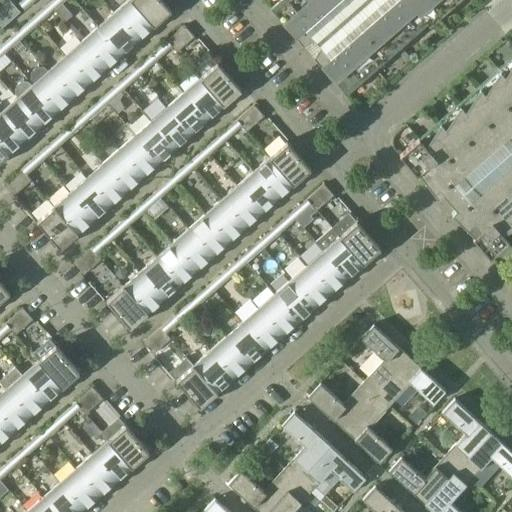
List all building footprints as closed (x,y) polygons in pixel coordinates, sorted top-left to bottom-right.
[(0,16),(0,28),(18,11),(7,0),(6,0),(0,6),(0,16)] [(25,9),(34,0),(22,0),(19,3),(25,9)] [(63,0),(52,0),(49,4),(53,9),(56,8),(68,22),(75,15),(66,4),(62,7),(59,4),(63,0)] [(133,0),(127,0),(115,12),(138,39),(155,24),(133,0)] [(162,0),(133,0),(155,24),(171,10),(162,0)] [(314,57),(346,94),(427,23),(430,26),(458,0),(279,0),(270,8),(303,45),(314,40),(317,43),(320,47),(314,57)] [(37,23),(53,9),(49,4),(32,18),(37,23)] [(115,12),(98,26),(122,53),(138,39),(115,12)] [(37,23),(32,18),(16,32),(21,38),(37,23)] [(184,24),(167,41),(173,47),(177,52),(194,36),(184,24)] [(98,26),(81,41),(105,67),(122,53),(98,26)] [(0,46),(5,52),(21,38),(16,32),(0,46)] [(81,41),(65,55),(89,82),(105,67),(81,41)] [(156,62),(173,47),(167,41),(150,55),(156,62)] [(65,55),(49,69),(73,96),(89,82),(65,55)] [(156,62),(150,55),(134,69),(140,76),(156,62)] [(217,62),(201,76),(224,103),(241,89),(217,62)] [(511,65),(506,76),(499,68),(497,69),(499,71),(486,93),(479,85),(477,86),(479,89),(464,111),(457,103),(456,104),(458,107),(446,128),(439,120),(438,121),(440,124),(426,145),(418,137),(399,154),(415,174),(417,172),(436,198),(457,185),(465,194),(450,213),(472,235),(471,237),(490,256),(509,240),(502,231),(511,226),(511,65)] [(31,79),(33,83),(56,110),(73,96),(49,69),(48,70),(44,67),(38,67),(32,72),(31,79)] [(118,83),(124,90),(140,76),(134,69),(118,83)] [(208,118),(224,103),(201,76),(184,91),(208,118)] [(16,97),(16,98),(40,124),(56,110),(33,83),(31,85),(29,84),(28,83),(27,83),(25,82),(23,83),(21,83),(20,84),(17,86),(15,89),(15,92),(15,95),(16,97)] [(102,98),(108,104),(124,90),(118,83),(102,98)] [(192,132),(208,118),(184,91),(168,105),(192,132)] [(16,98),(0,112),(24,139),(40,124),(16,98)] [(108,104),(102,98),(86,112),(91,118),(108,104)] [(248,130),(264,116),(254,104),(237,119),(242,125),(248,130)] [(168,105),(151,120),(175,146),(192,132),(168,105)] [(0,144),(8,153),(24,139),(0,112),(0,111),(0,144)] [(86,112),(69,126),(75,132),(91,118),(86,112)] [(242,125),(237,119),(220,134),(225,140),(242,125)] [(159,161),(175,146),(151,120),(135,134),(159,161)] [(58,146),(75,132),(69,126),(53,140),(58,146)] [(135,134),(119,148),(142,175),(159,161),(135,134)] [(220,134),(204,148),(209,154),(225,140),(220,134)] [(58,146),(53,140),(37,155),(42,161),(58,146)] [(310,168),(287,141),(270,156),(294,183),(310,168)] [(119,148),(102,163),(126,190),(142,175),(119,148)] [(209,154),(204,148),(188,162),(193,168),(209,154)] [(22,168),(27,174),(42,161),(37,155),(22,168)] [(278,197),(294,183),(270,156),(254,170),(278,197)] [(172,177),(177,182),(193,168),(188,162),(172,177)] [(110,204),(126,190),(102,163),(86,177),(110,204)] [(22,168),(4,184),(14,195),(32,179),(27,174),(22,168)] [(261,211),(278,197),(254,170),(238,185),(261,211)] [(93,219),(110,204),(86,177),(70,192),(93,219)] [(156,191),(161,197),(177,182),(172,177),(156,191)] [(324,184),(307,198),(312,204),(317,209),(334,195),(324,184)] [(238,185),(221,199),(245,226),(261,211),(238,185)] [(156,191),(139,205),(144,211),(161,197),(156,191)] [(77,233),(93,219),(70,192),(53,206),(77,233)] [(307,198),(290,213),(295,219),(312,204),(307,198)] [(229,240),(245,226),(221,199),(205,213),(229,240)] [(139,205),(123,219),(128,225),(144,211),(139,205)] [(61,247),(77,233),(53,206),(37,220),(61,247)] [(340,236),(363,263),(380,248),(356,221),(358,220),(351,212),(333,228),(340,236)] [(212,255),(229,240),(205,213),(189,228),(212,255)] [(279,233),(295,219),(290,213),(274,227),(279,233)] [(123,219),(107,234),(112,240),(128,225),(123,219)] [(279,233),(274,227),(258,242),(263,247),(279,233)] [(196,269),(212,255),(189,228),(172,242),(196,269)] [(347,277),(363,263),(340,236),(333,228),(316,243),(323,250),(347,277)] [(97,253),(112,240),(107,234),(92,247),(97,253)] [(180,283),(196,269),(172,242),(156,257),(180,283)] [(242,256),(247,261),(263,247),(258,242),(242,256)] [(102,258),(97,253),(92,247),(74,262),(84,274),(102,258)] [(347,277),(323,250),(307,265),(331,291),(347,277)] [(226,270),(231,276),(247,261),(242,256),(226,270)] [(163,298),(180,283),(156,257),(140,271),(163,298)] [(307,265),(290,279),(314,306),(331,291),(307,265)] [(231,276),(226,270),(209,285),(214,290),(231,276)] [(147,312),(163,298),(140,271),(123,285),(147,312)] [(314,306),(290,279),(274,293),(298,320),(314,306)] [(0,301),(10,293),(0,281),(0,301)] [(123,285),(107,300),(130,327),(147,312),(123,285)] [(209,285),(193,299),(198,304),(214,290),(209,285)] [(282,334),(298,320),(274,293),(258,307),(282,334)] [(182,319),(198,304),(193,299),(177,313),(182,319)] [(282,334),(258,307),(241,322),(265,349),(282,334)] [(23,308),(7,322),(13,329),(17,333),(33,319),(23,308)] [(177,313),(162,326),(167,332),(182,319),(177,313)] [(0,327),(0,340),(13,329),(7,322),(0,327)] [(241,322),(226,336),(249,363),(265,349),(241,322)] [(374,324),(361,338),(385,360),(365,383),(377,394),(410,357),(374,324)] [(172,338),(167,332),(162,326),(144,342),(154,354),(172,338)] [(226,336),(209,350),(233,377),(249,363),(226,336)] [(33,353),(39,360),(61,387),(79,372),(50,338),(33,353)] [(217,392),(233,377),(209,350),(194,364),(193,365),(217,392)] [(193,365),(194,364),(187,357),(170,372),(200,407),(217,392),(193,365)] [(411,384),(433,404),(446,390),(410,357),(377,394),(391,406),(411,384)] [(44,401),(61,387),(39,360),(22,374),(44,401)] [(0,380),(0,381),(6,389),(28,415),(44,401),(22,374),(16,367),(0,380)] [(345,429),(377,394),(365,383),(345,404),(321,382),(308,396),(345,429)] [(86,413),(103,398),(92,387),(76,401),(81,407),(86,413)] [(6,389),(0,393),(0,414),(12,429),(28,415),(6,389)] [(380,462),(393,448),(371,428),(391,406),(377,394),(345,429),(380,462)] [(466,433),(446,456),(458,467),(491,431),(455,398),(442,412),(466,433)] [(76,401),(59,416),(64,422),(81,407),(76,401)] [(408,415),(416,422),(426,411),(418,404),(408,415)] [(285,469),(298,480),(331,444),(294,411),(282,425),(306,446),(285,469)] [(0,414),(0,440),(12,429),(0,414)] [(48,436),(64,422),(59,416),(43,430),(48,436)] [(108,439),(109,439),(132,466),(149,451),(125,424),(119,417),(102,432),(108,439)] [(27,444),(32,450),(48,436),(43,430),(27,444)] [(493,457),(511,475),(511,450),(491,431),(458,467),(472,480),(493,457)] [(92,453),(116,480),(132,466),(109,439),(108,439),(92,453)] [(32,450),(27,444),(11,458),(16,464),(32,450)] [(331,444),(298,480),(311,493),(332,469),(355,489),(366,477),(331,444)] [(100,494),(116,480),(92,453),(76,468),(100,494)] [(425,503),(458,467),(446,456),(426,478),(402,456),(389,470),(425,503)] [(0,478),(16,464),(11,458),(0,468),(0,478)] [(462,511),(452,502),(472,480),(458,467),(425,503),(434,511),(462,511)] [(100,494),(76,468),(60,482),(84,509),(100,494)] [(228,483),(260,511),(269,511),(298,480),(285,469),(265,491),(241,469),(228,483)] [(293,511),(311,493),(298,480),(269,511),(293,511)] [(44,496),(57,511),(79,511),(84,509),(60,482),(44,496)] [(377,511),(404,511),(375,485),(363,499),(377,511)] [(27,510),(28,511),(57,511),(44,496),(27,510)] [(230,511),(215,498),(202,511),(230,511)]
